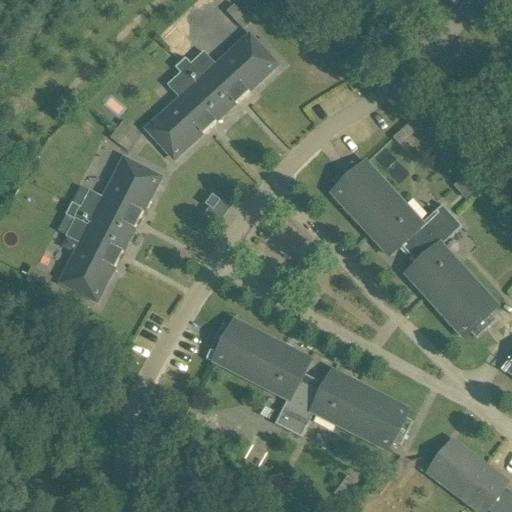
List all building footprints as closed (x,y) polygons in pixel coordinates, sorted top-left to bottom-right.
[(234,5),(226,12),(242,29),(249,22),(234,5)] [(193,88),(147,130),(174,160),(216,122),(277,66),(250,36),(204,79),(186,59),(176,68),(193,88)] [(123,123),(110,139),(128,154),(141,137),(123,123)] [(409,123),(393,138),(400,146),(416,131),(409,123)] [(160,178),(124,160),(96,216),(72,204),(66,216),(89,228),(60,284),(96,303),(136,226),(160,178)] [(366,163),(365,164),(358,170),(352,163),(332,182),(338,188),(332,194),(389,257),(401,246),(418,265),(406,276),(464,338),(470,332),(476,339),(496,321),(490,314),(498,307),(441,246),(462,227),(442,206),(422,224),(366,163)] [(463,179),(454,188),(465,200),(475,191),(463,179)] [(213,211),(220,201),(212,195),(205,205),(213,211)] [(52,278),(31,268),(26,277),(47,288),(52,278)] [(409,411),(359,385),(333,372),(326,386),(303,374),(310,360),(235,321),(231,329),(223,325),(210,349),(218,353),(214,363),(288,401),(275,425),(301,438),(314,414),(388,452),(392,443),(401,447),(413,423),(405,418),(409,411)] [(191,406),(180,426),(190,431),(200,411),(191,406)] [(508,483),(486,466),(453,442),(429,474),(478,511),(511,511),(511,493),(504,488),(508,483)] [(400,457),(390,477),(399,482),(410,462),(400,457)] [(347,477),(333,495),(342,501),(355,483),(347,477)]
